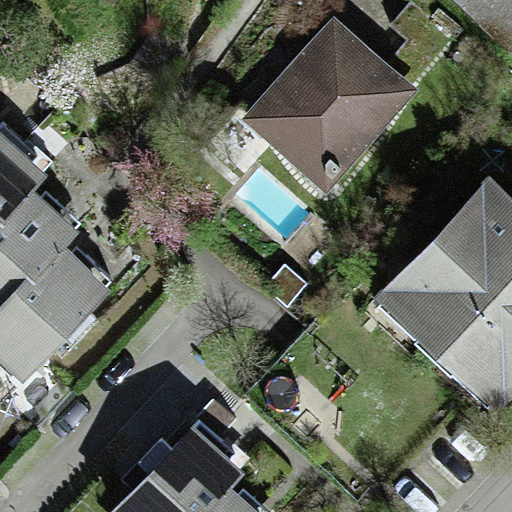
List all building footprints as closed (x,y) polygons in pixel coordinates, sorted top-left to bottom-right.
[(511,0),(456,0),(511,48),(511,47),(511,0)] [(322,16),(170,182),(260,264),(413,98),(322,16)] [(15,126),(0,140),(0,230),(60,172),(15,126)] [(511,217),(472,180),(352,309),(480,427),(511,392),(511,217)] [(47,187),(0,231),(0,321),(91,233),(47,187)] [(81,244),(0,321),(0,351),(30,382),(126,290),(81,244)] [(222,415),(126,507),(130,511),(214,511),(267,461),(222,415)] [(288,511),(253,476),(215,511),(288,511)]
